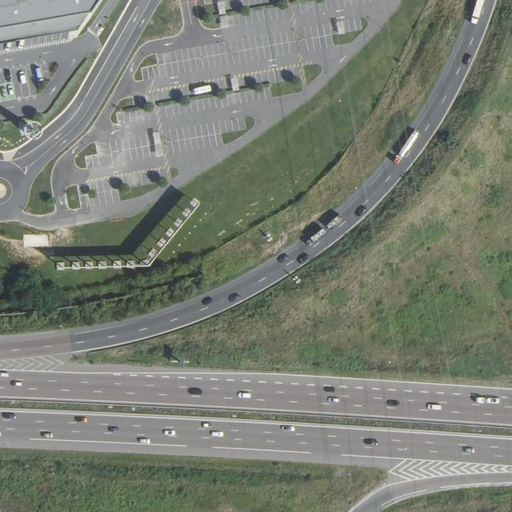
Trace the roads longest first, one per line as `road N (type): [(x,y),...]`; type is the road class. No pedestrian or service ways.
road 1 (motorway): [(487,0),(425,130),(335,230),(198,311),(134,332),(0,352)]
road 2 (motorway): [(511,410),(0,381)]
road 3 (motorway): [(0,424),(511,453)]
road 4 (motorway): [(359,511),(412,485),(511,477)]
